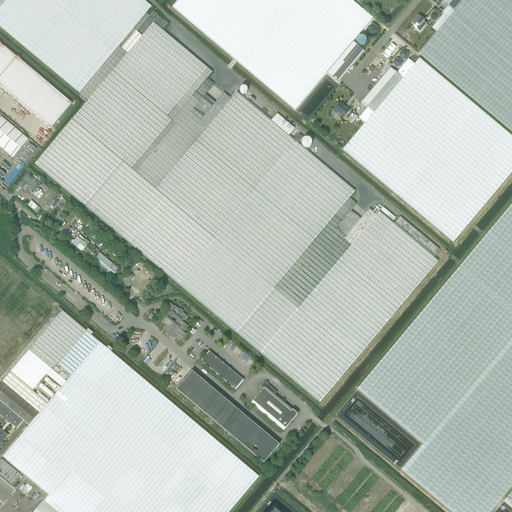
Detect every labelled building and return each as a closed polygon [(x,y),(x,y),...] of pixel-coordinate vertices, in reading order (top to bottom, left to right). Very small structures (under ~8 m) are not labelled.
[(143,34),(153,22),(148,17),(149,17),(146,14),(152,7),(143,0),(0,0),(0,27),(88,101),(35,165),(177,284),(320,404),(439,261),(434,257),(439,250),(400,217),(394,224),(379,212),(377,215),(369,209),(361,219),(351,211),(357,204),(349,198),(355,191),(296,142),(237,93),(231,99),(224,93),(215,104),(205,96),(214,85),(207,79),(213,72),(154,23),(142,37),(136,32),(138,30),(143,34)] [(178,0),(173,7),(295,111),(327,73),(353,42),(373,19),(350,0),(178,0)] [(511,0),(464,0),(454,12),(447,7),(430,28),(436,32),(419,53),(511,131),(511,0)] [(464,0),(444,0),(442,2),(447,7),(454,12),(464,0)] [(152,13),(149,17),(148,17),(153,22),(163,30),(168,24),(164,21),(159,17),(154,13),(152,13)] [(419,27),(423,22),(424,21),(418,15),(411,23),(414,26),(416,24),(419,26),(419,27)] [(427,24),(423,22),(419,27),(419,26),(417,30),(420,32),(427,24)] [(0,86),(50,129),(72,104),(20,60),(20,59),(18,57),(18,58),(0,42),(0,86)] [(364,52),(353,42),(327,73),(338,83),(364,52)] [(414,65),(365,124),(343,150),(453,243),(511,172),(511,137),(419,59),(414,65)] [(359,118),(365,124),(414,65),(408,59),(396,74),(390,68),(387,72),(361,102),(368,108),(359,118)] [(343,119),(350,111),(340,103),(338,105),(337,106),(333,111),(343,119)] [(29,140),(2,118),(0,119),(0,147),(13,159),(29,140)] [(298,143),(303,138),(299,134),(295,140),(298,143)] [(24,165),(37,149),(29,144),(16,159),(24,165)] [(15,174),(21,169),(18,165),(12,170),(15,174)] [(29,174),(19,186),(22,189),(25,186),(26,187),(28,188),(35,180),(29,174)] [(34,183),(27,190),(30,192),(33,194),(39,188),(38,187),(40,185),(38,183),(36,185),(34,183)] [(48,191),(40,201),(43,203),(45,199),(48,201),(54,193),(52,192),(51,193),(48,191)] [(54,197),(46,206),(49,208),(51,205),(53,207),(54,205),(55,206),(57,204),(54,202),(57,199),(54,197)] [(33,207),(30,204),(27,207),(37,214),(39,212),(36,210),(38,209),(34,206),(33,207)] [(53,214),(58,219),(68,209),(63,204),(53,214)] [(511,204),(358,389),(423,444),(402,470),(452,511),(489,511),(511,485),(511,204)] [(68,217),(65,220),(66,221),(70,224),(73,220),(73,219),(74,219),(75,218),(76,218),(76,219),(77,219),(77,220),(81,215),(77,212),(76,211),(74,210),(73,211),(72,212),(72,213),(71,213),(71,214),(70,214),(69,216),(68,216),(68,217)] [(77,237),(72,243),(77,248),(92,261),(97,255),(82,242),(77,237)] [(93,261),(113,278),(119,270),(100,253),(93,261)] [(126,266),(134,258),(131,256),(123,264),(126,266)] [(44,501),(56,511),(228,511),(258,477),(98,342),(62,311),(0,259),(0,384),(10,373),(32,391),(46,374),(62,387),(47,404),(29,426),(3,456),(49,495),(44,501)] [(133,272),(140,263),(138,262),(131,271),(133,272)] [(124,285),(133,273),(130,271),(129,273),(126,277),(124,276),(120,281),(123,284),(124,285)] [(167,316),(168,317),(167,318),(166,317),(162,322),(165,325),(164,327),(168,331),(165,333),(174,341),(176,338),(177,338),(179,336),(180,337),(182,339),(186,335),(182,331),(183,329),(184,331),(188,327),(186,325),(181,321),(182,320),(184,321),(188,317),(175,306),(175,307),(170,303),(167,307),(172,311),(171,311),(173,312),(172,313),(170,312),(167,316)] [(140,359),(142,357),(132,349),(131,351),(140,359)] [(236,391),(244,381),(210,352),(202,362),(236,391)] [(192,372),(177,391),(264,465),(280,446),(192,372)] [(23,420),(29,426),(47,404),(32,391),(10,373),(0,384),(0,415),(1,415),(7,420),(6,421),(7,423),(1,430),(0,428),(0,447),(4,444),(2,442),(8,435),(3,431),(10,423),(16,428),(23,420)] [(298,415),(276,396),(275,396),(277,393),(268,385),(269,384),(266,382),(262,387),(264,389),(252,404),(284,432),(298,415)] [(0,466),(0,473),(12,484),(20,474),(4,461),(0,466)] [(56,511),(44,501),(43,501),(34,511),(56,511)]
